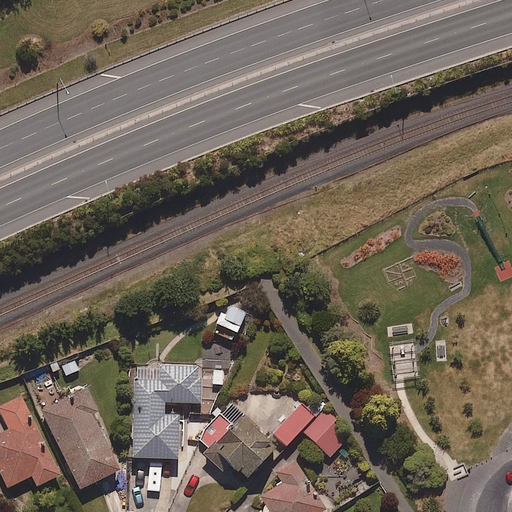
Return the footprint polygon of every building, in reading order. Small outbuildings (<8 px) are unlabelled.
[(227,314),(220,312),(215,323),(237,333),(246,312),(230,305),(227,314)] [(82,357),(60,366),(64,376),(86,367),(82,357)] [(202,366),(133,364),(131,459),(179,460),(180,416),(164,416),(165,403),(201,404),(202,366)] [(98,411),(87,389),(41,412),(80,490),(119,471),(92,414),(98,411)] [(0,430),(0,473),(7,488),(31,476),(37,487),(60,475),(21,397),(0,407),(0,412),(7,427),(0,430)] [(302,430),(316,416),(303,402),(272,434),(285,447),(302,430)] [(232,404),(199,438),(207,446),(201,452),(218,469),(225,461),(245,481),(277,447),(232,404)] [(318,418),(304,432),(329,458),(348,439),(333,424),(336,421),(326,410),(318,418)] [(279,470),(285,479),(261,496),(270,511),(269,511),(322,511),(326,510),(294,460),(279,470)]
